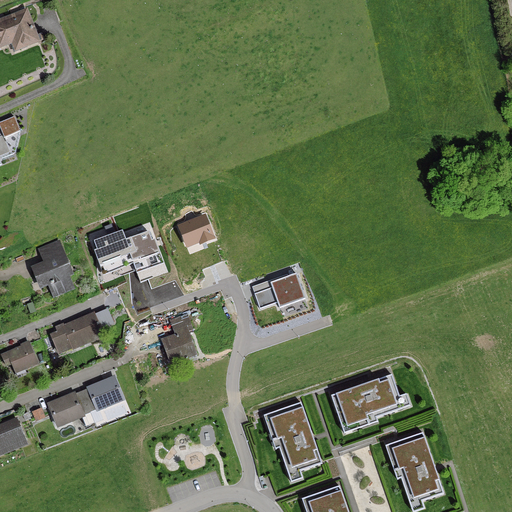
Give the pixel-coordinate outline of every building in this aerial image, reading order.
[(25,12),(0,21),(0,46),(20,38),(23,46),(36,41),(25,12)] [(15,118),(0,123),(0,124),(5,138),(20,132),(15,118)] [(214,237),(205,215),(179,226),(187,247),(214,237)] [(122,230),(95,240),(98,249),(95,250),(104,274),(133,263),(137,273),(165,263),(155,237),(152,238),(149,230),(126,239),(122,230)] [(50,262),(33,269),(40,287),(47,284),(49,285),(53,296),(71,289),(66,276),(70,274),(62,256),(57,243),(44,248),(50,262)] [(304,298),(296,275),(272,284),(280,306),(304,298)] [(107,311),(94,316),(93,314),(62,327),(62,325),(55,328),(57,333),(50,336),(56,349),(69,344),(72,349),(103,336),(99,328),(112,323),(107,311)] [(176,336),(161,341),(169,364),(195,355),(187,332),(191,330),(186,316),(171,321),(176,336)] [(21,348),(1,356),(5,366),(10,364),(15,374),(37,364),(28,343),(20,346),(21,348)] [(402,397),(395,374),(333,395),(346,434),(378,423),(377,419),(414,406),(410,394),(402,397)] [(88,391),(81,394),(86,407),(94,404),(96,410),(122,400),(113,378),(87,389),(88,391)] [(57,427),(82,416),(79,409),(86,407),(81,394),(74,397),(73,395),(48,405),(57,427)] [(303,403),(263,416),(275,451),(282,449),(292,480),(303,477),(301,472),(323,464),(303,403)] [(43,418),(40,409),(32,413),(35,421),(43,418)] [(0,452),(25,443),(16,420),(0,426),(0,452)] [(406,511),(447,496),(425,435),(384,449),(406,511)] [(349,511),(341,487),(309,498),(313,511),(349,511)]
